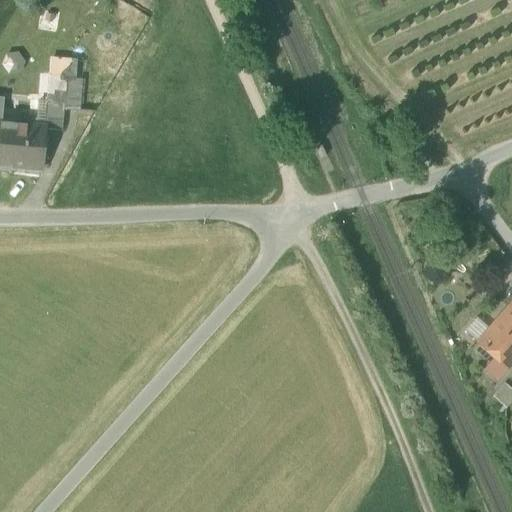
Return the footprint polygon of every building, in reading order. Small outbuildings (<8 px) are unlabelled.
[(52,75),(64,75),(63,78),(65,78),(73,79),(74,60),(54,59),(52,75)] [(74,60),(73,79),(82,79),(83,61),(74,60)] [(64,75),(52,75),(47,74),(46,101),(63,103),(65,78),(63,78),(64,75)] [(65,78),(63,103),(63,110),(79,111),(82,79),(73,79),(65,78)] [(43,126),(45,101),(37,100),(36,117),(17,116),(17,124),(43,126)] [(62,131),(63,110),(63,103),(46,101),(45,101),(43,126),(45,126),(45,129),(62,131)] [(22,168),(41,170),(45,129),(45,126),(43,126),(17,124),(0,122),(0,163),(22,165),(22,168)] [(414,158),(420,163),(425,158),(419,153),(414,158)] [(479,343),(495,356),(508,367),(511,361),(511,304),(491,329),(479,343)] [(464,330),(479,343),(491,329),(476,316),(464,330)] [(497,380),(508,367),(495,356),(484,369),(497,380)] [(511,377),(502,388),(511,397),(511,395),(511,377)]
